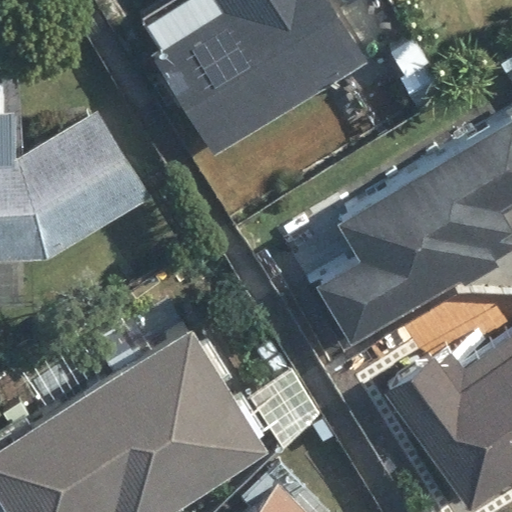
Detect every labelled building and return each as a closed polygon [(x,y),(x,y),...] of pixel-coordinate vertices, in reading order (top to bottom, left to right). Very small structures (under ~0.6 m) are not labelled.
[(194,0),(148,29),(186,90),(176,96),(212,154),(374,51),(341,0),(194,0)] [(21,98),(0,97),(0,303),(39,303),(37,250),(56,252),(157,188),(103,96),(19,146),(21,98)] [(405,298),(410,305),(511,241),(511,194),(511,193),(511,192),(511,99),(346,203),(368,240),(307,279),(343,337),(405,298)] [(130,511),(151,511),(276,440),(203,312),(0,428),(0,480),(18,511),(108,511),(125,502),(130,511)] [(511,316),(464,355),(444,331),(393,372),(413,397),(402,406),(478,500),(511,472),(511,316)] [(323,511),(283,472),(243,511),(323,511)]
